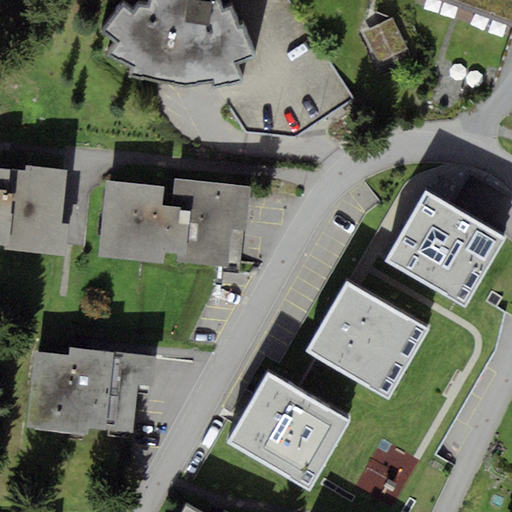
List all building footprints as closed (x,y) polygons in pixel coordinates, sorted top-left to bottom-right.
[(148,0),(147,7),(138,4),(133,11),(125,4),(102,30),(118,43),(107,54),(131,68),(128,78),(142,81),(143,79),(170,84),(180,89),(198,88),(198,84),(213,82),(215,88),(225,84),(227,87),(240,82),(233,64),(254,57),(244,26),(240,28),(231,7),(222,10),(219,0),(148,0)] [(511,0),(450,0),(511,23),(511,0)] [(408,49),(394,19),(363,32),(376,63),(408,49)] [(26,171),(0,168),(0,244),(4,245),(4,251),(65,257),(68,225),(62,224),(68,169),(27,165),(26,171)] [(174,188),(106,181),(98,257),(164,263),(165,253),(177,255),(176,262),(239,269),(248,187),(175,179),(174,188)] [(506,238),(425,191),(384,260),(465,307),(506,238)] [(429,331),(346,281),(304,350),(387,400),(429,331)] [(156,356),(139,354),(72,348),(71,356),(35,353),(28,428),(88,434),(88,429),(132,433),(136,385),(153,386),(156,356)] [(351,422),(267,372),(225,442),(309,492),(351,422)]
